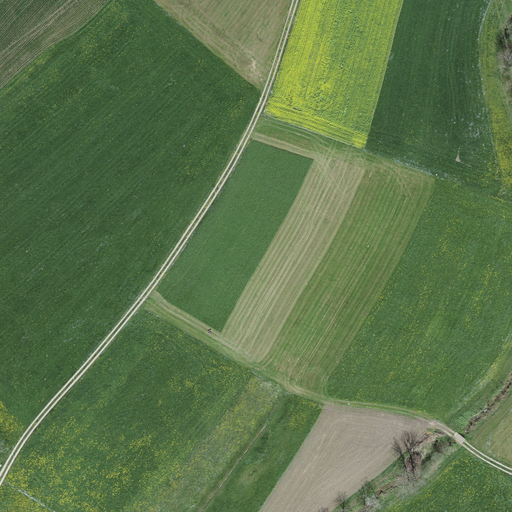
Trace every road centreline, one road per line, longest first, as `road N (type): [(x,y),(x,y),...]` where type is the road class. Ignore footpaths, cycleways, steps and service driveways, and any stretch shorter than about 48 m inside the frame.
road 1 (track): [(294,0),(261,103),(221,180),(138,303),(30,430),(0,479)]
road 2 (track): [(511,472),(432,424),(304,394),(138,303)]
